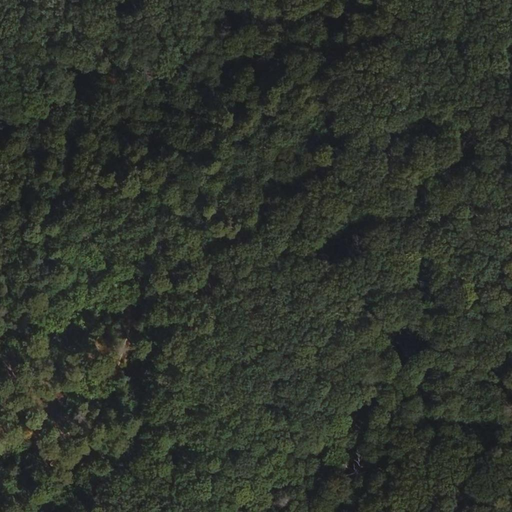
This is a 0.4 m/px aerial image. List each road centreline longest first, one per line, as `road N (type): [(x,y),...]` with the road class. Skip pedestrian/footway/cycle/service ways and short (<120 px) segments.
road 1 (track): [(257,511),(352,428),(412,409),(463,418),(511,404)]
road 2 (track): [(411,0),(440,78),(511,136)]
